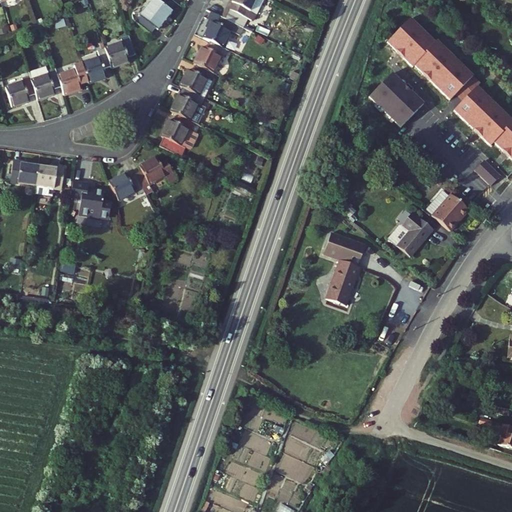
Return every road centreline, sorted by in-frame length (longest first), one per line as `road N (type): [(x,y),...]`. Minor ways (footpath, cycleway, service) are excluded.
road 1 (secondary): [(355,0),(174,511)]
road 2 (residential): [(0,137),(55,129),(121,98),(177,44),(200,0)]
road 3 (residential): [(489,241),(385,426)]
road 4 (track): [(226,357),(241,378),(326,429),(385,426)]
road 5 (residential): [(511,466),(385,426)]
